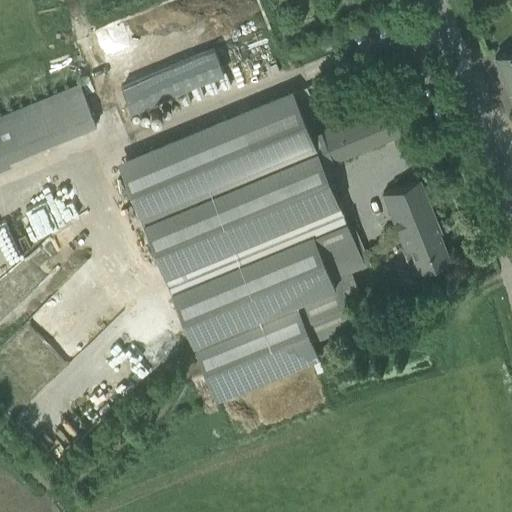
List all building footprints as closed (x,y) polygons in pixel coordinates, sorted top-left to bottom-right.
[(511,48),(494,57),(511,99),(511,48)] [(0,162),(96,123),(79,83),(0,114),(0,162)] [(291,88),(116,160),(215,398),(318,356),(312,341),(356,322),(346,298),(337,276),(350,271),(369,263),(353,224),(348,226),(331,183),(324,166),(310,135),(291,88)] [(388,103),(310,135),(324,166),(382,142),(401,135),(388,103)] [(402,245),(413,273),(448,259),(438,232),(440,231),(418,178),(383,192),(404,244),(402,245)] [(0,262),(34,251),(11,187),(0,190),(0,262)]
